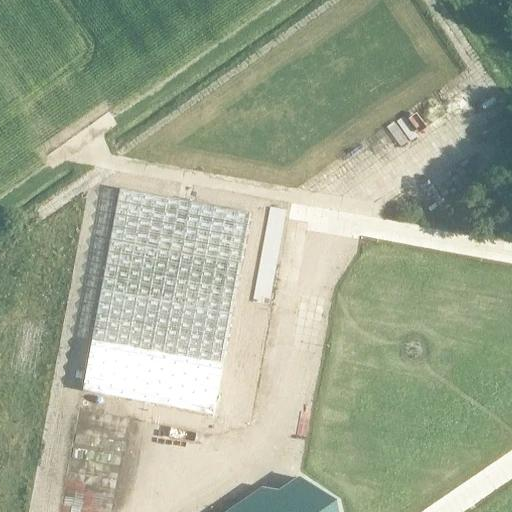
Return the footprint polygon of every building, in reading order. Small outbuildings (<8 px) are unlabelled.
[(120,190),(82,392),(212,416),(250,214),(120,190)] [(269,304),(287,210),(270,207),(252,301),(269,304)] [(446,258),(365,243),(359,276),(336,272),(297,480),(277,494),(281,499),(272,505),(262,490),(230,511),(511,511),(511,471),(424,455),(424,450),(417,439),(412,438),(446,258)] [(279,415),(282,425),(298,422),(295,412),(279,415)] [(216,488),(196,501),(203,511),(223,499),(216,488)]
